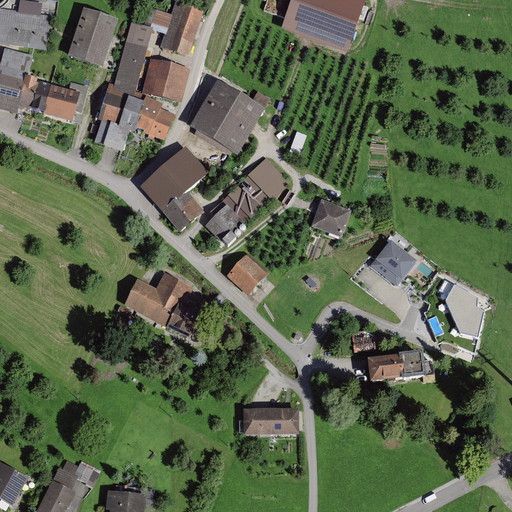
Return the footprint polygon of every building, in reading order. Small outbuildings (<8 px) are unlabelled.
[(362,0),(293,0),(283,29),(349,52),(367,2),(362,0)] [(269,1),(266,13),(284,18),(288,6),(269,1)] [(176,17),(161,12),(157,27),(169,31),(164,47),(194,56),(207,12),(180,3),(176,17)] [(0,44),(47,52),(52,19),(0,10),(0,44)] [(122,22),(89,11),(74,58),(107,68),(122,22)] [(159,32),(135,25),(116,86),(114,85),(103,121),(107,122),(100,145),(128,154),(136,130),(168,140),(177,112),(138,100),(159,32)] [(349,52),(283,29),(282,32),(348,56),(349,52)] [(0,107),(22,113),(23,109),(84,124),(91,96),(44,85),(45,81),(32,77),(31,84),(26,82),(29,71),(33,72),(37,58),(7,50),(4,65),(0,64),(0,107)] [(192,69),(155,60),(147,93),(185,102),(192,69)] [(255,101),(225,83),(198,127),(242,154),(270,108),(266,106),(270,101),(259,94),(255,101)] [(291,152),(301,156),(308,137),(298,133),(291,152)] [(214,175),(190,149),(145,189),(185,232),(208,211),(193,195),(214,175)] [(220,220),(212,228),(227,244),(249,224),(247,221),(289,182),(269,160),(213,212),(220,220)] [(349,213),(322,204),(314,228),(340,238),(349,213)] [(391,243),(375,263),(402,284),(418,265),(391,243)] [(247,258),(227,279),(249,299),(268,278),(247,258)] [(165,276),(156,292),(139,283),(125,308),(167,331),(180,305),(185,308),(194,292),(165,276)] [(478,309),(478,299),(455,286),(446,302),(461,336),(478,340),(485,314),(478,309)] [(189,342),(202,317),(185,308),(180,305),(167,331),(189,342)] [(381,334),(359,334),(359,353),(381,353),(381,334)] [(435,357),(380,362),(382,385),(437,379),(435,357)] [(244,413),(244,439),(300,438),(299,412),(244,413)] [(58,483),(43,511),(72,511),(81,495),(77,493),(83,483),(94,488),(101,474),(83,465),(81,470),(70,464),(65,472),(61,470),(56,482),(58,483)] [(31,481),(3,466),(0,471),(0,498),(17,508),(31,481)] [(147,511),(149,497),(114,494),(112,511),(113,511),(147,511)]
